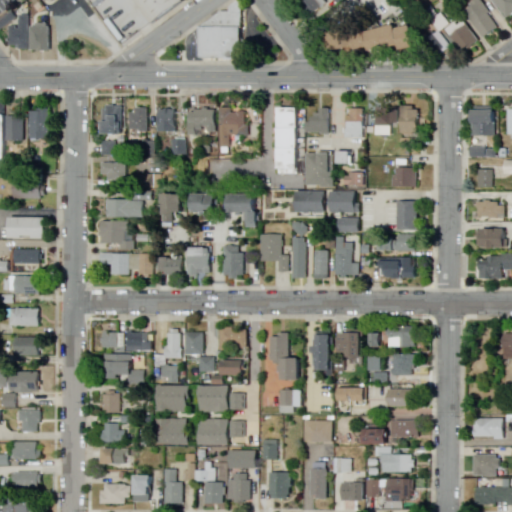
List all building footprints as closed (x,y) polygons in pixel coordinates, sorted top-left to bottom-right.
[(135,0),(185,0),(188,3),(155,27),(135,0)] [(297,2),(299,0),(323,0),(328,7),(309,20),(297,2)] [(495,0),(511,0),(511,18),(510,20),(495,0)] [(235,11),(247,2),(245,58),(203,59),(204,31),(225,17),(235,17),(235,11)] [(429,13),(435,8),(442,18),(447,15),(454,25),(443,33),(429,13)] [(485,15),(490,11),(502,29),(487,40),(470,15),(480,8),(485,15)] [(0,31),(17,18),(13,12),(0,21),(0,31)] [(22,15),(33,16),(31,51),(21,50),(22,47),(11,46),(12,29),(21,29),(22,15)] [(34,23),(52,24),(50,49),(32,48),(34,23)] [(461,30),(468,25),(482,44),(466,55),(451,32),(459,27),(461,30)] [(402,31),(416,27),(421,49),(405,53),(404,47),(375,54),(374,50),(358,53),(357,49),(332,55),(327,35),(354,29),(355,34),(370,30),(371,34),(401,27),(402,31)] [(432,41),(443,33),(455,49),(444,57),(432,41)] [(405,106),(418,106),(418,111),(424,110),(424,136),(406,136),(405,106)] [(112,111),(112,107),(128,107),(127,117),(124,117),(124,136),(108,136),(109,124),(108,124),(108,111),(112,111)] [(475,108),(491,107),(492,112),(497,112),(497,131),(495,131),(496,138),(492,138),(489,138),(475,138),(475,126),(471,126),(471,119),(476,119),(475,108)] [(224,108),(237,108),(237,112),(244,112),(244,120),(249,120),(249,126),(248,138),(240,139),(236,139),(230,138),(230,150),(224,150),(224,108)] [(381,108),(403,109),(403,125),(397,125),(397,137),(380,137),(381,108)] [(42,110),(54,111),(53,135),(52,142),(35,141),(35,114),(42,114),(42,110)] [(140,110),(152,110),(152,133),(145,133),(145,131),(133,131),(134,114),(140,114),(140,110)] [(285,110),(303,110),(303,172),(284,172),(285,110)] [(325,110),(334,110),(334,135),(310,135),(310,124),(316,124),(316,118),(320,118),(320,115),(325,115),(325,110)] [(356,110),(369,111),(368,140),(351,140),(352,118),(356,118),(356,110)] [(162,112),(179,111),(180,133),(163,134),(162,112)] [(192,112),(218,112),(218,129),(199,129),(199,138),(192,138),(192,112)] [(0,118),(8,118),(8,175),(0,175),(0,118)] [(10,118),(28,118),(28,143),(10,143),(10,118)] [(251,127),(260,126),(260,141),(251,141),(251,127)] [(405,141),(421,140),(421,147),(405,148),(405,141)] [(175,141),(190,141),(190,157),(174,156),(175,141)] [(106,143),(120,143),(120,157),(106,158),(106,143)] [(498,157),(509,158),(509,148),(498,147),(498,157)] [(472,159),(472,149),(488,149),(489,159),(472,159)] [(489,160),(489,152),(499,152),(499,159),(489,160)] [(342,153),(356,153),(356,166),(342,166),(342,153)] [(312,156),(312,187),(327,188),(327,189),(339,189),(339,174),(337,174),(337,156),(312,156)] [(405,157),(416,157),(416,165),(405,165),(405,157)] [(511,178),(511,161),(501,162),(501,179),(511,178)] [(106,164),(130,164),(130,183),(128,183),(128,188),(116,188),(116,182),(112,182),(112,177),(106,177),(106,164)] [(401,169),(422,169),(422,189),(397,190),(397,176),(401,176),(401,169)] [(480,171),(495,171),(495,189),(480,189),(480,171)] [(354,175),(369,175),(368,187),(349,187),(349,178),(354,178),(354,175)] [(36,177),(45,177),(46,187),(51,187),(51,198),(46,198),(46,203),(19,203),(18,182),(36,182),(36,177)] [(301,193),(330,193),(330,215),(301,215),(301,193)] [(336,194),(361,194),(361,201),(365,201),(365,216),(336,215),(336,194)] [(197,196),(221,195),(221,212),(212,212),(212,215),(198,215),(197,196)] [(167,197),(185,197),(185,215),(178,215),(178,225),(169,225),(169,218),(166,218),(167,197)] [(235,197),(260,197),(260,230),(251,230),(251,216),(235,216),(235,197)] [(111,201),(133,201),(133,203),(146,203),(146,220),(111,220),(111,201)] [(402,202),(424,202),(423,232),(401,232),(402,202)] [(479,204),(498,204),(498,207),(506,207),(506,221),(490,221),(490,219),(480,219),(479,204)] [(13,219),(49,218),(50,241),(13,242),(13,219)] [(343,220),(365,220),(365,235),(343,236),(343,220)] [(105,223),(132,223),(132,235),(128,235),(128,244),(136,244),(136,252),(124,252),(124,246),(105,246),(105,223)] [(298,224),(305,224),(306,225),(307,224),(314,230),(312,232),(313,233),(307,240),(298,231),(298,224)] [(483,232),(508,232),(508,249),(483,249),(483,232)] [(331,233),(339,233),(339,251),(331,251),(331,233)] [(139,236),(151,236),(151,244),(139,243),(139,236)] [(402,236),(421,237),(421,254),(402,254),(402,236)] [(267,237),(287,237),(287,257),(295,257),(295,274),(284,274),(284,264),(267,264),(267,237)] [(341,239),(349,239),(349,244),(358,245),(358,266),(364,266),(364,278),(341,277),(341,239)] [(297,281),(297,240),(310,240),(310,245),(312,245),(312,281),(297,281)] [(384,241),(400,241),(400,254),(384,254),(384,241)] [(366,258),(366,246),(379,247),(378,258),(366,258)] [(230,248),(245,248),(245,255),(249,255),(249,277),(230,277),(230,248)] [(195,250),(216,250),(216,278),(195,278),(195,250)] [(17,252),(45,251),(45,266),(18,266),(17,252)] [(320,282),(320,253),(334,253),(334,282),(320,282)] [(506,255),(511,255),(511,272),(509,272),(509,282),(485,282),(485,264),(493,264),(493,257),(506,258),(506,255)] [(134,277),(116,277),(116,268),(105,268),(105,256),(157,256),(157,277),(143,277),(143,271),(134,271),(134,277)] [(366,268),(366,260),(375,260),(375,268),(366,268)] [(406,260),(422,260),(422,282),(392,281),(393,268),(406,269),(406,260)] [(0,262),(8,262),(8,273),(0,273),(0,262)] [(164,276),(164,262),(187,262),(187,276),(164,276)] [(12,279),(42,278),(43,296),(18,296),(18,290),(13,290),(12,279)] [(4,296),(17,296),(17,306),(4,306),(4,296)] [(13,309),(42,310),(42,328),(13,328),(13,309)] [(221,329),(234,329),(234,333),(249,333),(249,351),(234,352),(222,354),(221,329)] [(390,330),(419,329),(419,349),(393,349),(393,340),(390,340),(390,330)] [(170,360),(170,349),(172,349),(173,336),(175,336),(175,332),(183,332),(183,336),(185,336),(185,351),(187,351),(186,361),(170,360)] [(353,367),(353,355),(343,355),(343,343),(343,336),(354,335),(354,332),(368,332),(368,359),(368,363),(368,366),(353,367)] [(129,353),(128,335),(152,334),(153,353),(129,353)] [(192,334),(209,334),(209,357),(192,357),(192,334)] [(276,334),(289,334),(289,360),(299,360),(300,382),(280,382),(280,364),(271,364),(271,340),(276,340),(276,334)] [(309,371),(327,371),(327,334),(309,334),(309,371)] [(372,334),(384,334),(384,348),(372,348),(372,334)] [(511,334),(500,334),(499,360),(511,360),(511,334)] [(105,350),(104,335),(124,335),(125,349),(105,350)] [(19,340),(44,339),(44,358),(19,359),(19,340)] [(318,339),(334,339),(334,378),(326,378),(325,374),(319,374),(318,339)] [(397,355),(420,355),(420,369),(417,369),(417,378),(397,378),(397,355)] [(371,368),(371,356),(383,356),(383,368),(371,368)] [(109,357),(132,357),(132,373),(145,373),(145,387),(129,387),(128,378),(120,379),(120,382),(106,382),(105,363),(105,357),(109,357)] [(158,369),(158,357),(170,357),(170,367),(167,367),(167,369),(158,369)] [(339,358),(348,358),(348,372),(339,372),(339,358)] [(204,359),(219,359),(220,374),(204,375),(204,359)] [(226,363),(247,362),(247,378),(226,378),(226,363)] [(172,385),(172,379),(167,379),(167,368),(170,369),(170,367),(174,367),(173,368),(183,368),(183,379),(181,379),(181,385),(172,385)] [(13,373),(41,373),(41,394),(13,393),(13,373)] [(377,375),(389,375),(389,387),(377,387),(377,375)] [(228,378),(228,386),(218,387),(217,378),(228,378)] [(330,384),(306,384),(306,414),(330,414),(330,384)] [(340,405),(340,388),(368,387),(368,404),(340,405)] [(163,414),(163,388),(194,389),(194,398),(192,398),(192,415),(163,414)] [(206,415),(206,401),(204,401),(204,389),(234,389),(234,415),(206,415)] [(280,393),(302,393),(302,409),(295,409),(295,417),(280,417),(280,393)] [(390,393),(416,393),(416,411),(390,411),(390,393)] [(104,394),(120,395),(119,417),(104,417),(104,394)] [(235,396),(250,396),(250,412),(235,412),(235,396)] [(3,397),(16,397),(16,410),(3,410),(3,397)] [(136,416),(136,409),(146,408),(147,416),(136,416)] [(18,415),(40,414),(41,435),(22,436),(22,427),(19,427),(18,415)] [(481,420),(509,420),(509,439),(481,439),(481,420)] [(163,421),(163,448),(194,447),(194,437),(192,437),(192,421),(163,421)] [(206,435),(204,435),(204,448),(235,448),(235,421),(206,422),(206,435)] [(306,423),(334,422),(334,445),(306,445),(306,423)] [(394,423),(421,422),(421,439),(395,440),(394,423)] [(235,423),(250,423),(250,440),(235,440),(235,423)] [(109,426),(122,426),(122,431),(128,431),(128,443),(106,443),(106,435),(109,435),(109,426)] [(349,430),(337,434),(341,447),(352,444),(349,430)] [(365,433),(387,433),(387,449),(365,449),(365,433)] [(143,449),(143,438),(151,438),(152,449),(143,449)] [(18,443),(42,443),(42,450),(42,461),(16,462),(15,454),(18,454),(18,443)] [(265,443),(279,443),(279,463),(264,463),(265,449),(265,443)] [(377,450),(392,449),(393,458),(377,459),(377,450)] [(103,453),(131,454),(130,460),(127,460),(127,470),(103,469),(103,453)] [(230,453),(257,453),(257,472),(231,473),(230,453)] [(191,465),(191,456),(201,456),(201,465),(191,465)] [(0,457),(11,457),(10,468),(0,468),(0,457)] [(480,457),(503,457),(503,461),(506,461),(506,471),(502,471),(502,479),(480,479),(480,457)] [(392,458),(414,458),(414,475),(390,475),(390,467),(388,467),(388,458),(392,458)] [(336,476),(336,462),(353,461),(353,476),(336,476)] [(201,484),(201,473),(210,473),(210,468),(216,468),(216,471),(220,471),(220,484),(201,484)] [(315,471),(332,472),(331,502),(321,502),(322,498),(315,498),(315,471)] [(170,472),(182,472),(182,485),(188,485),(188,508),(170,508),(170,472)] [(14,474),(37,474),(37,477),(40,477),(40,486),(34,486),(35,492),(14,492),(14,484),(10,484),(10,478),(14,478),(14,474)] [(273,474),(291,475),(291,501),(272,501),(273,474)] [(136,479),(152,479),(152,506),(136,506),(136,479)] [(389,482),(415,482),(415,504),(389,503),(389,482)] [(369,483),(381,483),(381,503),(369,503),(369,483)] [(232,484),(256,484),(256,505),(232,505),(232,484)] [(343,485),(364,485),(364,504),(343,504),(343,485)] [(207,486),(225,486),(225,508),(207,508),(207,486)] [(106,488),(132,488),(132,501),(126,501),(126,507),(102,507),(102,495),(106,495),(106,488)] [(482,490),(511,489),(511,507),(482,508),(482,490)] [(6,511),(6,499),(39,499),(39,511),(6,511)]
